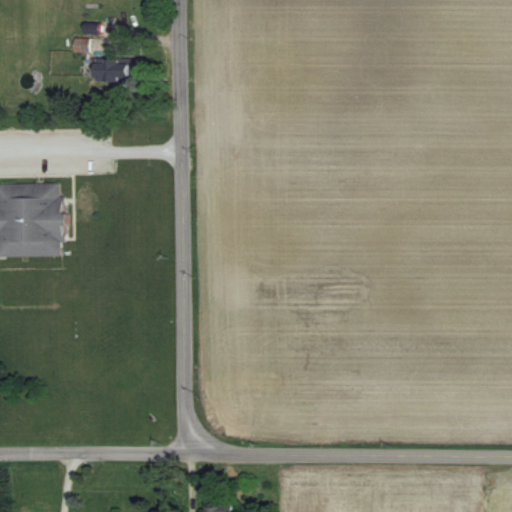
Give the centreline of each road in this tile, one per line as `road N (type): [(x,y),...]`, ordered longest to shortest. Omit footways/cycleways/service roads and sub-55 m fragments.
road 1 (residential): [(0,451),(511,457)]
road 2 (tertiary): [(181,0),(194,452)]
